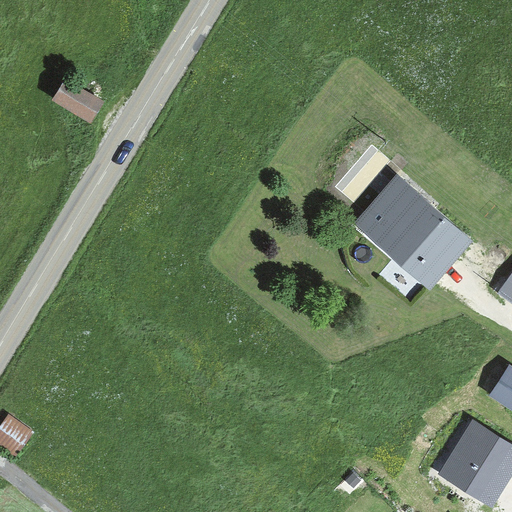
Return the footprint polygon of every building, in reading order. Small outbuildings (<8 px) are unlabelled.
[(76,92),(107,116),(119,99),(89,75),(76,92)] [(435,278),(461,249),(431,221),(445,204),(410,172),(368,220),(435,278)] [(476,232),(445,204),(431,221),(461,249),(476,232)] [(487,391),(511,406),(511,362),(507,359),(487,391)] [(0,437),(17,452),(37,430),(13,409),(0,423),(0,437)] [(511,439),(471,414),(437,471),(492,504),(511,471),(511,439)]
